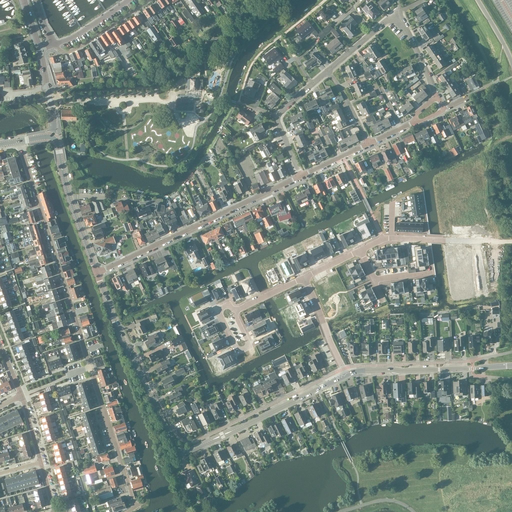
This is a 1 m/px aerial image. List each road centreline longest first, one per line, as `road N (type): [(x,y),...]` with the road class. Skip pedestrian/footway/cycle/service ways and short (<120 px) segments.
road 1 (unclassified): [(128,511),(135,507),(18,142)]
road 2 (tertiary): [(345,374),(189,451),(176,449),(96,272)]
road 3 (residential): [(96,272),(300,176)]
road 4 (tertiary): [(511,365),(345,374)]
road 5 (tertiary): [(96,272),(50,136)]
road 6 (residential): [(477,241),(391,238),(359,251)]
